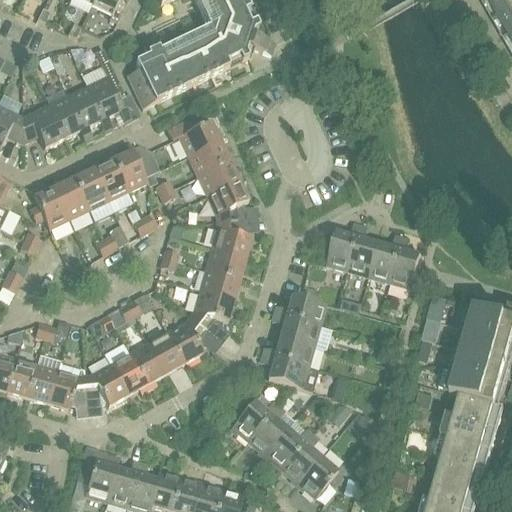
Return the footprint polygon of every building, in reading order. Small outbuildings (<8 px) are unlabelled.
[(94,0),(91,8),(111,18),(117,6),(119,0),(94,0)] [(124,10),(129,0),(119,0),(117,6),(124,10)] [(142,113),(229,71),(226,65),(244,57),(247,51),(270,59),(274,48),(249,39),(251,32),(242,13),(247,11),(242,0),(153,0),(159,10),(179,0),(193,0),(208,31),(159,55),(150,36),(139,42),(148,60),(135,67),(138,74),(126,80),(142,113)] [(511,0),(480,0),(511,54),(511,0)] [(109,22),(117,26),(124,10),(117,6),(111,18),(109,22)] [(42,12),(37,23),(44,27),(49,16),(42,12)] [(75,42),(80,31),(73,27),(68,38),(75,42)] [(94,56),(100,68),(108,64),(102,53),(94,56)] [(100,68),(105,80),(113,76),(108,64),(100,68)] [(105,80),(106,82),(111,91),(119,88),(113,76),(105,80)] [(102,124),(107,122),(119,117),(122,115),(116,103),(111,91),(106,82),(86,91),(102,124)] [(125,100),(119,88),(111,91),(116,103),(125,100)] [(82,134),(87,131),(99,126),(103,138),(112,133),(107,122),(102,124),(86,91),(66,100),(82,134)] [(124,127),(139,120),(129,98),(125,100),(116,103),(122,115),(119,117),(124,127)] [(93,143),(87,131),(82,134),(66,100),(47,109),(63,143),(79,135),(84,147),(93,143)] [(43,152),(63,143),(47,109),(22,121),(22,148),(37,141),(43,152)] [(22,121),(0,110),(0,151),(0,152),(6,140),(22,148),(22,121)] [(210,126),(205,128),(200,117),(188,122),(193,134),(179,141),(188,161),(220,146),(210,126)] [(188,161),(197,180),(229,165),(220,146),(188,161)] [(131,154),(112,163),(127,195),(147,186),(131,154)] [(112,163),(92,173),(107,205),(127,195),(112,163)] [(197,180),(207,200),(238,185),(229,165),(197,180)] [(92,173),(73,182),(88,214),(107,205),(92,173)] [(73,182),(53,191),(68,223),(88,214),(73,182)] [(0,184),(0,206),(9,189),(0,184)] [(154,190),(158,199),(172,192),(169,184),(154,190)] [(207,200),(216,220),(217,226),(231,225),(230,219),(245,212),(243,207),(248,205),(238,185),(207,200)] [(33,201),(37,210),(43,222),(48,233),(68,223),(53,191),(33,201)] [(176,201),(172,192),(158,199),(162,207),(176,201)] [(294,207),(316,207),(316,194),(294,194),(294,207)] [(0,232),(9,213),(0,208),(0,232)] [(35,225),(43,222),(37,210),(30,214),(35,225)] [(18,240),(28,220),(14,213),(5,233),(18,240)] [(155,231),(155,230),(148,218),(140,222),(147,235),(155,231)] [(140,240),(147,235),(140,222),(132,226),(140,240)] [(217,232),(211,253),(245,263),(251,242),(246,240),(247,235),(231,231),(231,225),(217,226),(217,232)] [(327,269),(349,275),(362,229),(353,227),(350,239),(336,235),(327,269)] [(349,275),(370,281),(379,247),(366,244),(370,231),(362,229),(349,275)] [(41,243),(40,243),(27,236),(23,244),(37,251),(41,243)] [(110,257),(118,252),(110,238),(102,243),(110,257)] [(392,251),(379,247),(370,281),(390,287),(403,241),(396,239),(392,251)] [(421,259),(408,255),(411,243),(403,241),(390,287),(412,293),(421,259)] [(102,261),(110,257),(102,243),(95,247),(102,261)] [(33,260),(37,251),(23,244),(19,252),(33,260)] [(179,258),(164,253),(162,262),(176,266),(179,258)] [(211,253),(205,275),(239,284),(245,263),(211,253)] [(174,275),(176,266),(162,262),(159,271),(174,275)] [(72,264),(68,272),(83,278),(86,270),(72,264)] [(18,289),(22,281),(8,274),(4,282),(6,282),(18,289)] [(205,275),(199,295),(233,304),(239,284),(205,275)] [(14,297),(18,289),(6,282),(4,282),(0,290),(14,297)] [(302,290),(299,301),(314,305),(317,294),(302,290)] [(199,295),(193,316),(189,321),(200,330),(204,325),(220,329),(222,324),(227,326),(233,304),(199,295)] [(291,299),(287,313),(274,309),(272,317),(319,330),(325,309),(314,305),(299,301),(291,299)] [(141,317),(133,303),(126,308),(133,321),(141,317)] [(125,326),(133,321),(126,308),(117,313),(125,326)] [(474,511),(503,412),(493,409),(511,343),(511,312),(509,312),(506,321),(473,312),(449,397),(459,400),(427,511),(474,511)] [(433,313),(430,323),(440,326),(443,316),(433,313)] [(283,328),(279,342),(313,351),(319,330),(272,317),(270,324),(283,328)] [(114,332),(107,319),(98,323),(106,336),(114,332)] [(186,327),(168,337),(185,367),(203,357),(200,352),(205,350),(197,335),(200,330),(189,321),(186,327)] [(47,329),(38,327),(34,341),(43,344),(47,329)] [(56,332),(47,329),(43,344),(52,346),(56,332)] [(321,351),(335,354),(340,333),(326,330),(321,351)] [(7,338),(6,345),(19,348),(23,333),(7,338)] [(168,337),(148,348),(165,378),(185,367),(168,337)] [(279,342),(275,355),(262,351),(261,358),(308,371),(313,351),(279,342)] [(0,395),(6,397),(15,363),(3,359),(5,350),(0,348),(0,395)] [(148,348),(130,358),(147,388),(165,378),(148,348)] [(130,358),(111,368),(128,398),(147,388),(130,358)] [(268,383),(302,393),(311,395),(317,375),(308,372),(308,371),(261,358),(259,365),(272,368),(268,383)] [(6,397),(27,403),(36,369),(15,363),(6,397)] [(67,414),(69,409),(74,410),(78,394),(86,393),(85,379),(82,380),(84,373),(83,367),(81,366),(79,371),(60,366),(57,375),(48,408),(67,414)] [(111,368),(93,379),(85,379),(86,393),(94,392),(102,407),(107,404),(109,409),(128,398),(111,368)] [(27,403),(48,408),(57,375),(36,369),(27,403)] [(231,432),(248,446),(278,410),(273,405),(265,414),(253,405),(231,432)] [(248,446),(264,460),(275,447),(295,424),(278,410),(248,446)] [(357,416),(347,429),(369,442),(376,427),(357,416)] [(264,460),(281,474),(311,438),(295,424),(275,447),(264,460)] [(281,474),(297,488),(320,461),(311,453),(318,444),(311,438),(281,474)] [(511,442),(505,441),(502,451),(511,454),(511,442)] [(119,460),(105,456),(97,454),(94,466),(83,463),(77,484),(88,488),(84,500),(105,506),(115,472),(119,460)] [(343,482),(336,477),(337,476),(320,461),(297,488),(314,503),(328,486),(335,492),(343,482)] [(511,464),(499,462),(496,472),(510,476),(511,468),(511,464)] [(129,476),(115,472),(105,506),(125,511),(139,467),(132,465),(129,476)] [(151,511),(150,510),(157,484),(156,484),(145,480),(148,469),(139,467),(125,511),(151,511)] [(496,472),(493,483),(507,487),(510,476),(496,472)] [(396,473),(391,490),(406,494),(411,477),(396,473)] [(150,510),(151,511),(156,511),(171,511),(180,480),(158,474),(156,484),(157,484),(150,510)] [(171,511),(194,511),(201,487),(180,480),(171,511)] [(194,511),(216,511),(222,493),(201,487),(194,511)] [(239,511),(244,499),(222,493),(216,511),(239,511)]
